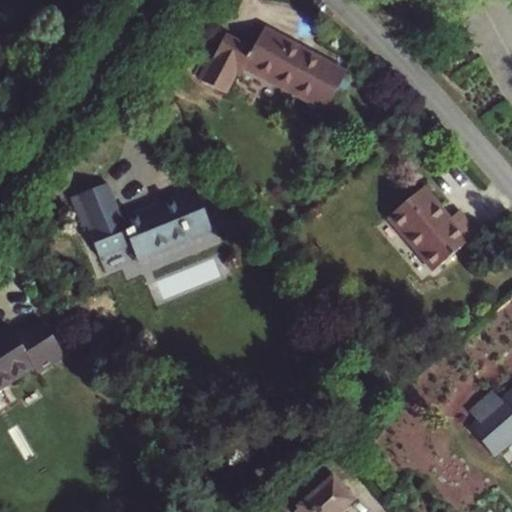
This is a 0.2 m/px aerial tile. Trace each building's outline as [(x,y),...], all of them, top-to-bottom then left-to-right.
[(323,113),(345,74),(264,29),(252,50),(225,35),(201,79),(226,92),(240,67),(323,113)] [(107,184),(77,196),(88,226),(86,227),(98,259),(132,246),(138,261),(210,232),(195,192),(128,218),(125,212),(119,214),(107,184)] [(448,220),(421,188),(387,218),(433,272),(477,235),(458,213),(448,220)] [(8,328),(0,333),(0,387),(33,366),(37,373),(63,357),(39,320),(13,337),(8,328)] [(339,511),(353,500),(333,477),(298,507),(302,511),(339,511)]
